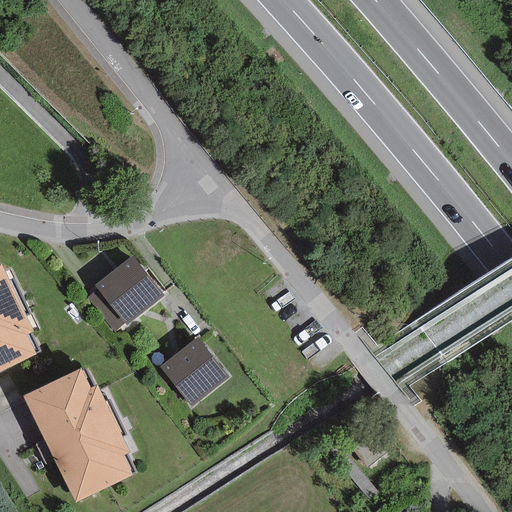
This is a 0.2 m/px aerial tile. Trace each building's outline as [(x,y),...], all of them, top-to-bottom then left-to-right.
[(132,256),(95,285),(97,289),(127,324),(126,325),(164,296),(132,256)] [(0,371),(35,355),(26,335),(32,332),(0,265),(0,371)] [(127,324),(97,289),(85,299),(115,334),(127,324)] [(197,338),(160,368),(191,407),(228,377),(197,338)] [(81,369),(24,396),(75,503),(132,475),(122,455),(129,452),(97,386),(91,389),(81,369)]
